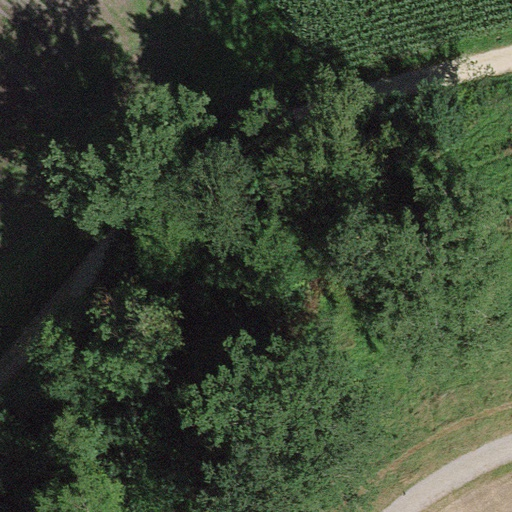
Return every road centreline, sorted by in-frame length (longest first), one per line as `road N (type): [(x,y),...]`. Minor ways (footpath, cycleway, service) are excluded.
road 1 (track): [(0,421),(366,114),(511,62)]
road 2 (track): [(511,445),(422,483),(399,511)]
